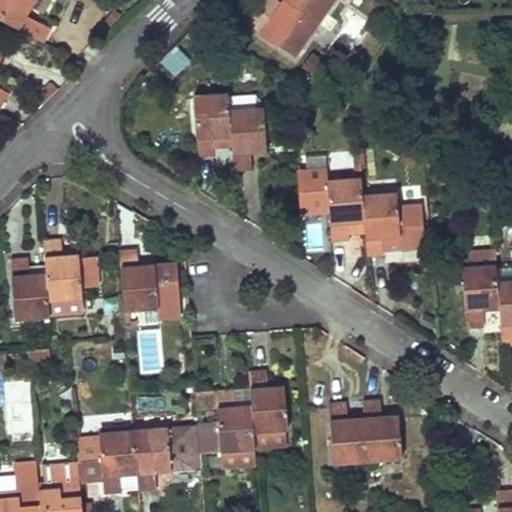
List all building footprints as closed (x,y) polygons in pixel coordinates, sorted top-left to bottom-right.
[(0,0),(0,19),(43,42),(50,29),(26,16),(34,0),(0,0)] [(283,0),(280,5),(273,0),(261,0),(247,21),(261,31),(259,35),(276,47),(277,45),(294,56),(333,0),(283,0)] [(304,66),(327,81),(334,69),(312,54),(304,66)] [(334,69),(327,81),(336,87),(344,76),(334,69)] [(228,93),(193,95),(193,101),(194,117),(197,156),(215,155),(215,148),(214,133),(230,132),(229,111),(228,96),(228,93)] [(228,96),(229,111),(260,108),(260,101),(255,95),(228,96)] [(193,101),(184,101),(185,118),(194,117),(193,101)] [(260,108),(229,111),(230,132),(231,147),(233,171),(251,170),(250,153),(249,147),(266,146),(263,108),(260,108)] [(214,133),(215,148),(231,147),(230,132),(214,133)] [(327,169),(326,156),(305,158),(306,170),(327,169)] [(302,170),(305,214),(329,212),(331,242),(349,240),(348,234),(365,232),(362,196),(361,179),(327,181),(327,169),(306,170),(302,170)] [(302,170),(296,171),(299,215),(305,214),(302,170)] [(365,232),(367,256),(385,255),(384,251),(384,242),(399,241),(399,250),(425,248),(422,205),(397,206),(396,193),(362,196),(365,232)] [(60,239),(42,240),(44,266),(46,280),(47,301),(81,298),(78,260),(62,262),(62,256),(60,239)] [(384,242),(384,251),(399,250),(399,241),(384,242)] [(119,250),(123,310),(156,308),(156,317),(180,315),(176,262),(153,264),(153,270),(138,271),(138,265),(137,249),(119,250)] [(495,264),(494,250),(462,252),(463,266),(495,264)] [(28,258),(10,260),(15,320),(48,317),(48,315),(47,301),(46,280),(30,281),(28,267),(28,258)] [(463,266),(461,266),(465,326),(483,325),(482,309),(482,303),(498,302),(496,281),(496,266),(495,264),(463,266)] [(511,265),(496,266),(496,281),(511,279),(511,265)] [(46,280),(44,266),(28,267),(30,281),(46,280)] [(498,308),(499,325),(500,341),(511,340),(511,279),(496,281),(498,302),(498,308)] [(81,298),(47,301),(48,315),(82,313),(81,298)] [(28,350),(29,360),(49,358),(48,348),(28,350)] [(267,370),(249,371),(250,388),(251,411),(253,432),(283,430),(287,430),(284,392),(268,393),(268,387),(267,370)] [(234,390),(235,413),(251,411),(250,388),(234,390)] [(235,413),(234,390),(195,392),(196,409),(217,408),(217,421),(202,423),(204,453),(220,452),(221,468),(255,466),(254,449),(253,432),(251,411),(235,413)] [(380,399),(361,400),(363,417),(363,423),(366,461),(400,458),(398,420),(381,421),(381,416),(380,399)] [(327,402),(332,463),(366,461),(363,423),(347,424),(347,418),(345,402),(327,402)] [(192,425),(132,430),(136,468),(137,487),(137,490),(155,489),(154,472),(154,467),(168,465),(169,471),(195,469),(192,425)] [(197,425),(192,425),(195,469),(200,469),(199,454),(197,425)] [(136,468),(132,430),(98,433),(99,439),(76,441),(78,463),(79,481),(102,479),(103,493),(121,492),(121,488),(119,469),(136,468)] [(253,432),(254,449),(284,446),(283,430),(253,432)] [(17,491),(38,489),(35,461),(15,464),(17,491)] [(43,466),(44,489),(58,488),(58,483),(79,481),(78,463),(43,466)] [(119,469),(121,488),(137,487),(136,468),(119,469)] [(44,489),(38,489),(40,511),(81,511),(81,503),(79,481),(58,483),(58,488),(44,489)] [(511,511),(511,488),(495,490),(496,511),(511,511)] [(0,511),(40,511),(38,489),(17,491),(17,496),(0,497),(0,511)] [(90,511),(89,503),(81,503),(81,511),(90,511)]
